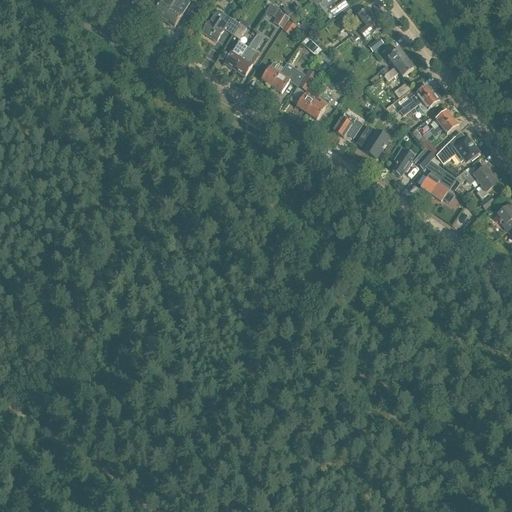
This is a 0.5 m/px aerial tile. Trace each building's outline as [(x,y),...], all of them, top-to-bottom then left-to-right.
[(163,0),(162,3),(154,15),(155,16),(156,18),(158,20),(160,19),(164,22),(172,10),(172,9),(176,3),(171,0),(163,0)] [(319,0),(321,2),(325,7),(326,9),(334,3),(333,2),(332,1),(334,0),(319,0)] [(183,18),(190,23),(191,24),(201,8),(193,2),(185,15),(183,18)] [(333,19),(349,8),(345,2),(329,13),(333,19)] [(283,10),(289,19),(294,15),(292,12),(290,13),(286,8),(283,10)] [(349,8),(338,16),(339,16),(339,17),(343,21),(345,19),(353,14),(353,13),(349,8)] [(364,28),(375,19),(368,9),(356,18),(364,28)] [(172,10),(164,22),(175,29),(183,16),(172,10)] [(273,24),(283,30),(290,20),(277,12),(274,18),(276,20),(273,24)] [(216,43),(228,26),(213,17),(202,34),(216,43)] [(371,38),(383,29),(375,19),(364,28),(358,32),(352,37),(355,42),(362,37),(366,42),(371,38)] [(233,21),(226,33),(233,37),(240,25),(233,21)] [(296,28),(289,22),(283,31),(290,36),(296,28)] [(302,24),(298,28),(309,38),(313,34),(302,24)] [(239,41),(247,30),(241,26),(233,37),(239,41)] [(352,37),(358,32),(355,27),(348,32),(352,37)] [(190,32),(187,36),(189,38),(193,40),(196,36),(196,34),(195,33),(191,31),(190,32)] [(308,39),(303,45),(307,50),(313,44),(308,39)] [(379,40),(369,48),(373,53),(383,45),(379,40)] [(241,61),(234,72),(245,79),(253,66),(252,66),(258,56),(254,54),(259,45),(254,41),(248,51),(241,61)] [(232,53),(224,65),(234,72),(241,61),(248,51),(248,50),(243,47),(239,45),(233,54),(232,53)] [(399,51),(388,59),(395,69),(407,60),(399,51)] [(390,73),(384,78),(388,83),(399,74),(403,79),(414,70),(407,60),(395,69),(390,73)] [(270,69),(261,82),(272,88),(280,75),(283,70),(284,69),(282,68),(278,65),(277,66),(273,64),(270,69)] [(346,74),(340,67),(332,78),(332,79),(330,82),(329,81),(326,86),(333,90),(338,82),(339,83),(346,74)] [(280,75),(272,88),(282,95),(289,83),(290,83),(294,86),(301,75),(294,71),(293,73),(285,68),(283,70),(280,75)] [(380,73),(379,74),(382,79),(384,78),(390,73),(386,68),(380,73)] [(309,71),(299,88),(306,93),(317,76),(309,71)] [(407,84),(394,94),(399,100),(411,90),(407,84)] [(411,95),(399,104),(404,111),(400,114),(403,118),(407,116),(411,113),(414,110),(415,110),(418,107),(419,106),(433,95),(434,95),(428,87),(414,98),(411,95)] [(419,106),(418,107),(424,114),(428,111),(439,102),(434,95),(433,95),(419,106)] [(307,115),(315,102),(305,96),(296,109),(307,115)] [(315,102),(307,115),(317,122),(325,109),(328,105),(322,101),(320,105),(315,102)] [(411,113),(407,116),(409,118),(412,116),(413,117),(417,113),(414,110),(411,113)] [(433,129),(418,141),(421,145),(426,141),(432,136),(453,120),(447,112),(435,121),(436,122),(431,126),(433,129)] [(339,124),(333,133),(340,137),(344,139),(346,136),(353,141),(363,127),(355,122),(350,118),(349,120),(347,123),(345,122),(342,120),(339,124)] [(453,120),(432,136),(435,139),(439,136),(438,134),(443,131),(447,136),(459,127),(453,120)] [(375,134),(370,130),(367,129),(361,139),(369,144),(363,152),(376,161),(389,141),(376,133),(375,134)] [(445,149),(436,159),(443,169),(456,159),(461,166),(464,163),(467,166),(471,162),(472,164),(479,159),(478,157),(480,156),(467,140),(460,146),(455,140),(445,149)] [(426,141),(421,145),(427,151),(431,147),(426,141)] [(407,173),(413,164),(411,163),(414,158),(402,150),(394,162),(397,164),(392,173),(401,178),(405,172),(407,173)] [(425,150),(414,163),(423,171),(428,165),(430,163),(435,158),(430,154),(425,150)] [(423,171),(422,172),(428,176),(431,172),(436,166),(430,163),(428,165),(423,171)] [(432,173),(421,190),(431,196),(447,174),(436,166),(431,172),(432,173)] [(456,180),(460,185),(466,180),(471,186),(477,181),(480,186),(492,177),(485,168),(474,177),(473,175),(470,178),(465,172),(456,180)] [(447,174),(431,196),(441,203),(449,193),(448,192),(451,189),(450,189),(456,180),(447,174)] [(483,190),(478,195),(482,201),(489,196),(487,194),(499,185),(492,177),(480,186),(483,190)] [(455,193),(460,185),(456,180),(450,189),(451,189),(455,193)] [(490,198),(481,206),(485,211),(495,204),(490,198)] [(507,234),(509,232),(511,230),(511,205),(497,217),(502,224),(500,225),(507,234)]
